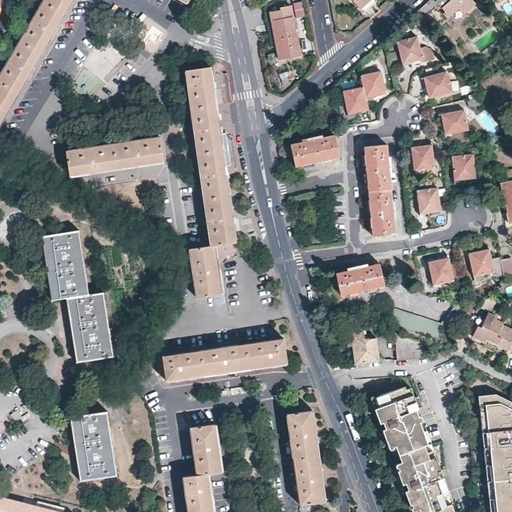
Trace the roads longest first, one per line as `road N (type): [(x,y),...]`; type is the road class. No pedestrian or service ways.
road 1 (residential): [(180,35),(102,111),(27,123),(101,0)]
road 2 (residential): [(277,384),(172,391),(172,405),(267,393)]
road 3 (residential): [(511,382),(462,354),(422,367),(325,376)]
road 4 (residential): [(377,511),(325,376)]
road 5 (residential): [(469,217),(451,234),(355,251)]
road 6 (residential): [(325,376),(283,262)]
road 7 (residential): [(3,394),(37,391),(53,362),(49,345),(21,327)]
